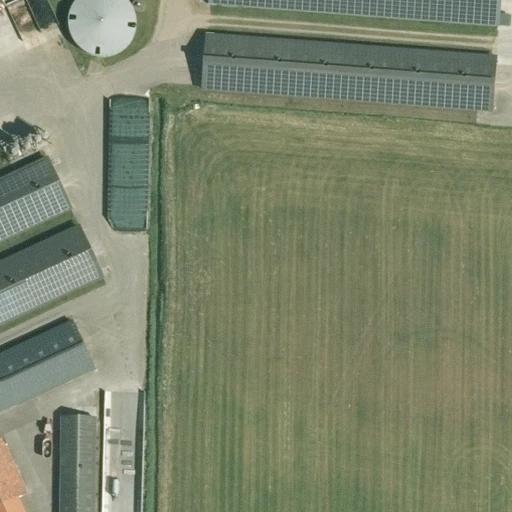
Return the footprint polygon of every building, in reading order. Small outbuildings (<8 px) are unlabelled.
[(135,26),(135,25),(135,19),(133,13),(130,8),(127,4),(122,0),(83,0),(80,3),(76,8),(74,12),(72,18),(71,24),(72,32),(74,37),(77,43),(80,46),(84,50),(91,54),(102,57),(108,56),(114,55),(120,52),(125,49),(129,44),(132,38),(135,31),(135,26)] [(501,0),(208,0),(208,7),(499,29),(501,0)] [(52,33),(66,26),(54,1),(40,8),(52,33)] [(203,89),(491,112),(495,59),(207,36),(203,89)] [(129,126),(150,126),(149,104),(128,104),(129,126)] [(0,245),(73,211),(48,158),(0,179),(0,245)] [(125,227),(148,227),(149,168),(126,168),(125,227)] [(79,226),(0,262),(0,328),(104,280),(79,226)] [(72,323),(0,355),(0,413),(94,370),(72,323)] [(94,511),(95,419),(61,418),(59,511),(94,511)] [(0,511),(22,511),(16,499),(26,494),(1,440),(0,439),(0,511)]
